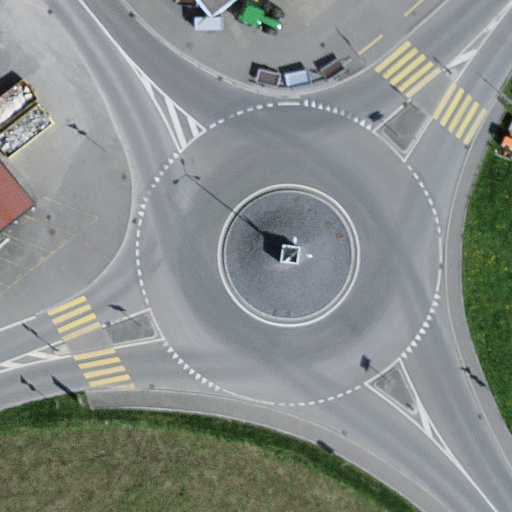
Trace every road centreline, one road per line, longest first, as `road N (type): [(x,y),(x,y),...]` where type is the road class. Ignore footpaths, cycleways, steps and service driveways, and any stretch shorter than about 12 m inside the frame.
road 1 (tertiary): [(511,1),(387,99),(310,133)]
road 2 (tertiary): [(413,226),(453,105),(511,11)]
road 3 (tertiary): [(0,379),(67,366),(229,363)]
road 4 (tertiary): [(168,258),(103,309),(0,357)]
road 5 (tertiary): [(313,378),(377,409),(473,482)]
road 6 (tertiary): [(473,482),(437,411),(407,303)]
road 7 (tertiary): [(125,54),(159,139),(175,214)]
road 8 (tertiary): [(261,136),(201,111),(125,54)]
road 9 (tertiary): [(413,226),(375,163),(310,133)]
road 10 (tertiary): [(168,258),(181,312),(229,363)]
road 11 (tertiary): [(313,378),(375,349),(407,303)]
road 12 (tertiary): [(261,136),(208,164),(175,214)]
